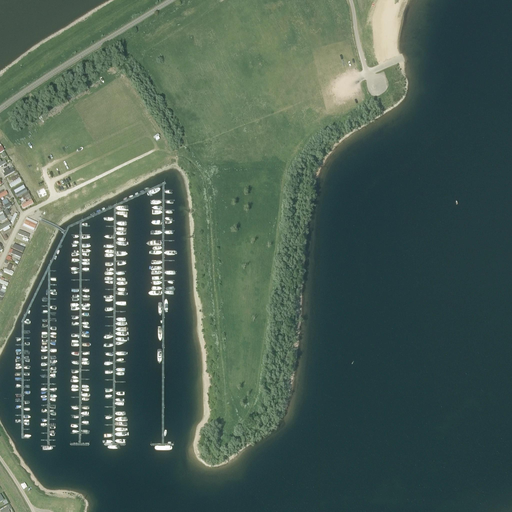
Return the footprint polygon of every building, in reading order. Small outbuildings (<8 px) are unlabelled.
[(6,168),(2,169),(3,173),(2,173),(3,176),(13,172),(12,168),(7,170),(6,168)] [(26,189),(13,195),(15,199),(19,197),(22,203),(30,199),(26,189)] [(6,199),(1,201),(5,208),(10,205),(6,199)] [(20,205),(21,208),(32,204),(31,200),(20,205)] [(35,225),(25,220),(23,225),(33,229),(35,225)] [(0,229),(1,229),(3,232),(9,229),(8,226),(10,225),(8,221),(0,225),(0,229)] [(12,257),(18,260),(21,254),(9,249),(7,253),(13,255),(12,257)]
